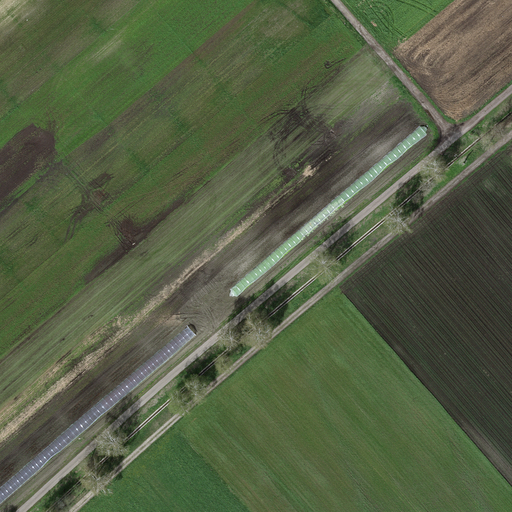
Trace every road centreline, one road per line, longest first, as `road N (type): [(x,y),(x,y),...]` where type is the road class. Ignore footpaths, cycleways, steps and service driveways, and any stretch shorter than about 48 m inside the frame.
road 1 (track): [(21,511),(511,88)]
road 2 (track): [(511,134),(67,511)]
road 3 (track): [(453,138),(334,0)]
